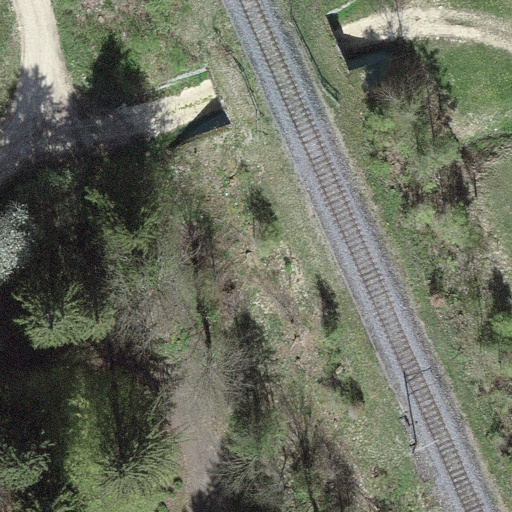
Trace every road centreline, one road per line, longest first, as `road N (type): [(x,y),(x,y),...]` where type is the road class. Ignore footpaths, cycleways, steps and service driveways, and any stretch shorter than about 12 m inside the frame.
road 1 (track): [(0,178),(382,29),(438,20),(511,35)]
road 2 (track): [(0,346),(146,360),(205,488),(199,511)]
road 3 (track): [(18,0),(47,110),(0,174)]
